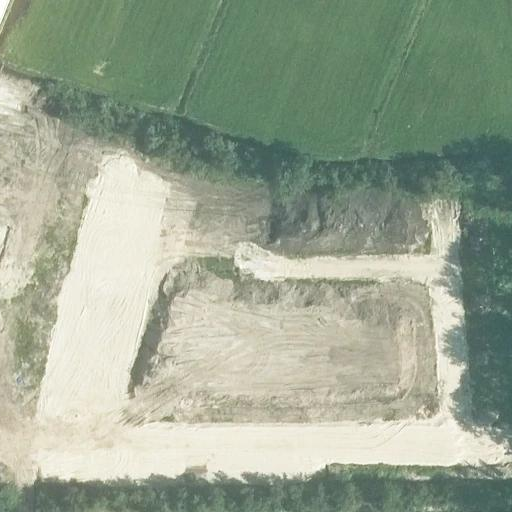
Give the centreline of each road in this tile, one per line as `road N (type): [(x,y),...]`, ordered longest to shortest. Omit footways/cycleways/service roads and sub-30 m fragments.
road 1 (residential): [(66,444),(458,438)]
road 2 (residential): [(135,159),(66,444)]
